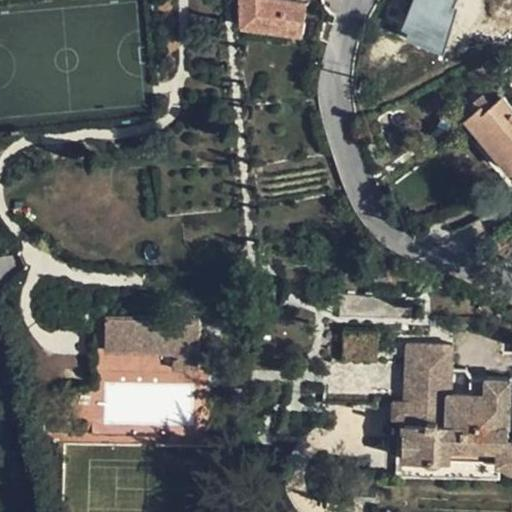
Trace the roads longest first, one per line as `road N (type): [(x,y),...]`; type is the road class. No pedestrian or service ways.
road 1 (residential): [(511,287),(401,231),(344,151),(333,61),(356,0)]
road 2 (unknown): [(50,511),(0,297)]
